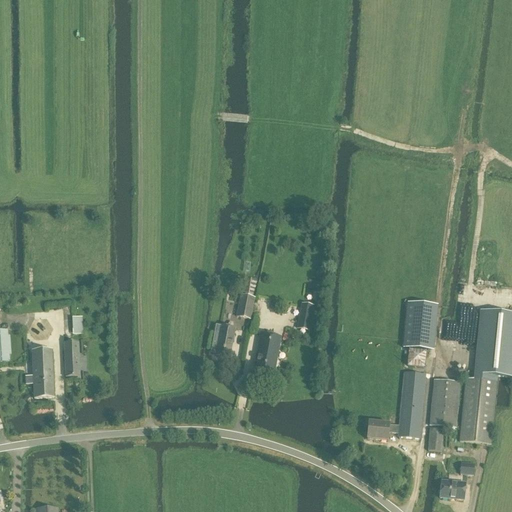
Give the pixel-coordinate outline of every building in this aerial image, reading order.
[(242,292),(241,295),(254,298),(254,295),(257,281),(245,279),(242,292)] [(251,321),(255,300),(241,297),(237,318),(251,321)] [(433,352),(437,306),(406,303),(402,349),(433,352)] [(309,332),(313,308),(305,307),(304,310),(301,310),(300,320),(298,320),(297,330),(309,332)] [(511,316),(482,314),(476,382),(466,381),(460,444),(491,447),(497,378),(511,379),(511,316)] [(83,330),(82,318),(72,319),(72,331),(83,330)] [(222,327),(222,328),(217,327),(212,354),(217,355),(217,357),(229,359),(235,330),(222,327)] [(0,364),(10,364),(7,332),(0,332),(0,364)] [(274,378),(281,339),(261,335),(254,374),(274,378)] [(64,345),(66,379),(80,378),(78,344),(64,345)] [(34,399),(54,399),(52,352),(32,353),(32,378),(26,378),(26,386),(33,386),(34,399)] [(419,441),(425,377),(404,375),(399,428),(389,427),(390,426),(369,424),(367,441),(388,443),(389,435),(399,436),(398,439),(419,441)] [(455,430),(460,384),(435,382),(431,428),(455,430)] [(441,454),(443,432),(430,431),(428,453),(441,454)] [(473,478),(474,467),(461,466),(460,477),(473,478)] [(464,502),(466,486),(442,483),(440,500),(464,502)]
